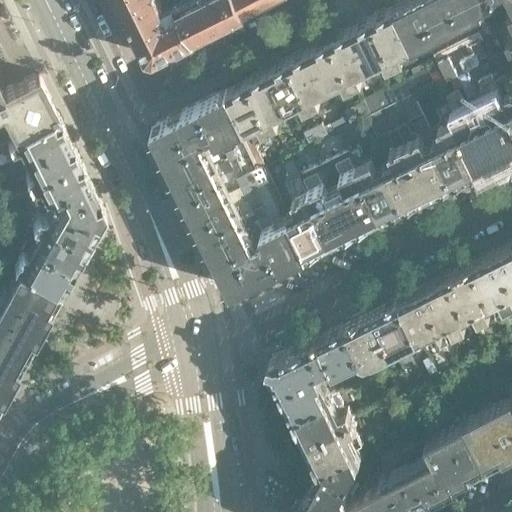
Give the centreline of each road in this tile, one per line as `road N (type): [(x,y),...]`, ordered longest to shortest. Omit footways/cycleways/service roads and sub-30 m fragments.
road 1 (residential): [(203,346),(511,195)]
road 2 (residential): [(98,115),(332,0)]
road 3 (tertiary): [(203,346),(98,115)]
road 4 (tertiary): [(203,346),(87,392),(45,420),(0,470)]
road 5 (tertiary): [(234,511),(203,346)]
road 6 (tertiary): [(98,115),(39,0)]
